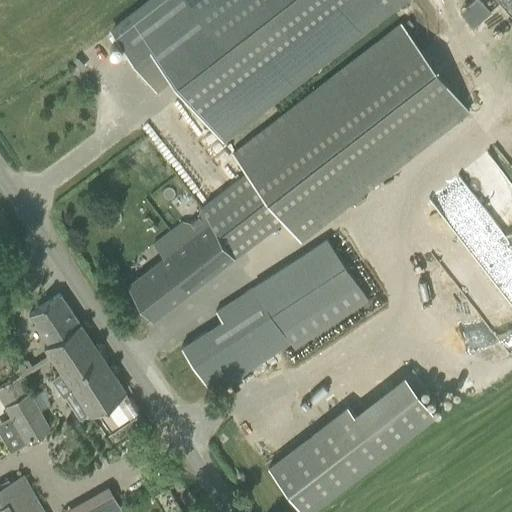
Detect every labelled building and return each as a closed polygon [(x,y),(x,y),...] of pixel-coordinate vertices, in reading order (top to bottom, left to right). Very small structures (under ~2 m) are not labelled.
[(172,76),(220,138),(398,0),(153,0),(111,32),(155,89),(172,76)] [(511,41),(511,3),(460,4),(460,24),(486,24),(486,42),(511,41)] [(283,220),(300,243),(469,111),(400,22),(232,153),(249,176),(204,211),(201,208),(151,246),(161,260),(143,274),(127,285),(152,320),(168,309),(283,220)] [(363,290),(325,239),(216,311),(221,320),(181,346),(212,393),(363,290)] [(59,293),(27,315),(47,344),(43,347),(90,415),(125,390),(59,293)] [(483,340),(455,356),(465,373),(493,357),(483,340)] [(343,410),(339,405),(256,463),(290,511),(299,511),(428,422),(394,374),(343,410)] [(50,428),(21,376),(0,387),(0,394),(11,415),(0,421),(0,434),(10,452),(27,443),(26,441),(50,428)] [(45,511),(24,474),(0,487),(0,511),(45,511)] [(57,510),(58,511),(115,511),(118,510),(104,485),(57,510)]
